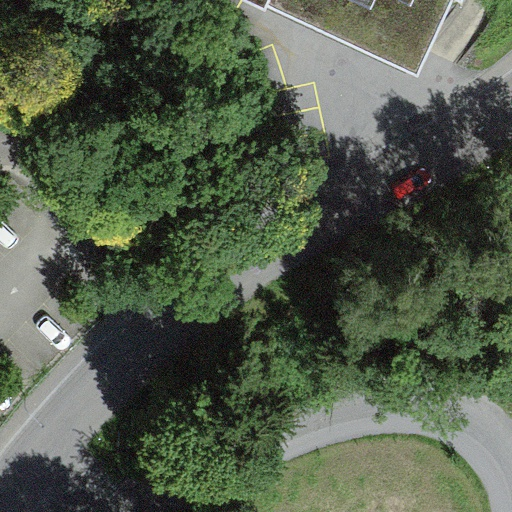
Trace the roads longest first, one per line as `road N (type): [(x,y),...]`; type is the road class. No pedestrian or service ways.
road 1 (unclassified): [(511,106),(181,325),(0,498)]
road 2 (track): [(147,511),(382,428),(457,432),(492,458),(511,500)]
